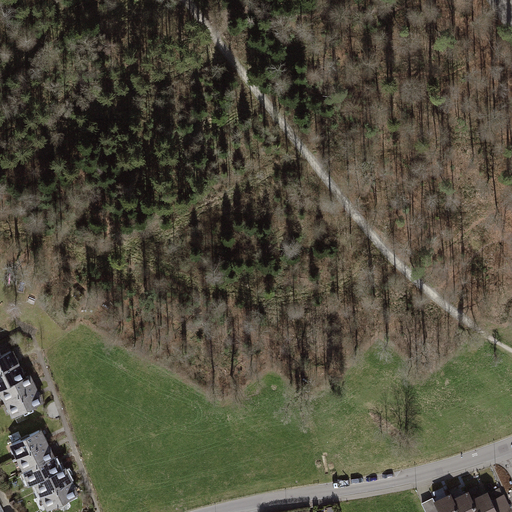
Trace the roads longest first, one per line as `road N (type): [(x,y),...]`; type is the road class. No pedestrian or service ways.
road 1 (track): [(186,0),(402,266),(442,309),(495,341)]
road 2 (residential): [(242,507),(368,487),(507,450)]
